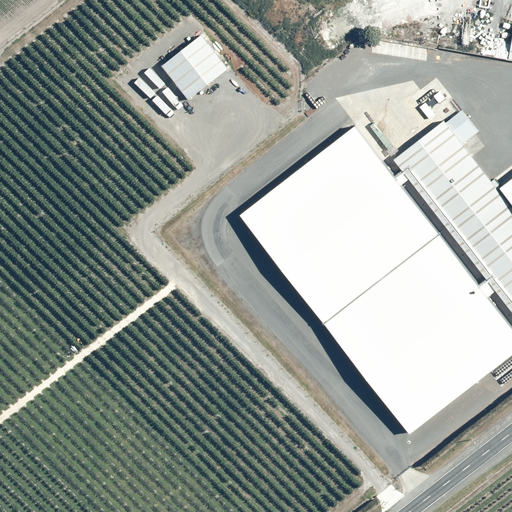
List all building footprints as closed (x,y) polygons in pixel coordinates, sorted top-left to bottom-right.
[(511,18),(503,17),(497,57),(511,58),(511,18)] [(193,31),(155,61),(181,93),(218,64),(193,31)] [(511,215),(492,191),(434,118),(385,157),(511,315),(511,215)] [(511,350),(511,324),(355,124),(241,217),(409,434),(511,350)] [(511,174),(492,191),(511,215),(511,174)]
